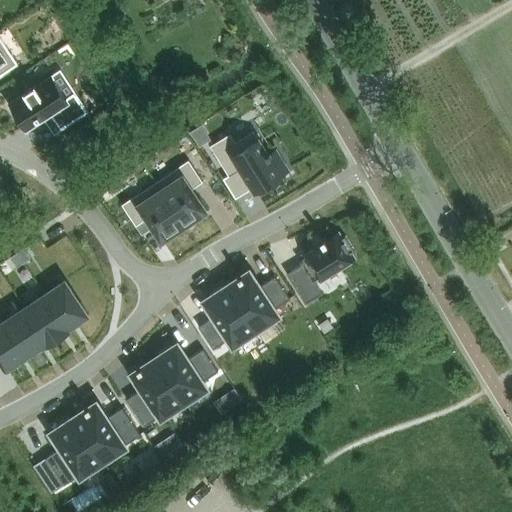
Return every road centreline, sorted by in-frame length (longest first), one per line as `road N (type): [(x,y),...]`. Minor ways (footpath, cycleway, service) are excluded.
road 1 (residential): [(401,147),(158,292)]
road 2 (unclassified): [(511,337),(401,147)]
road 3 (residential): [(0,148),(73,195),(158,292)]
road 4 (residential): [(158,292),(83,374),(0,418)]
road 5 (unclassified): [(401,147),(313,0)]
